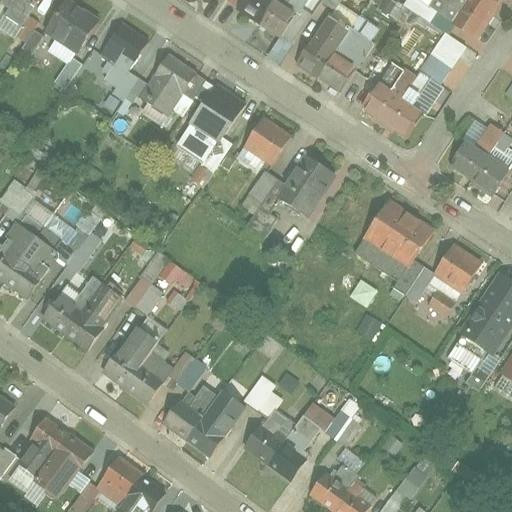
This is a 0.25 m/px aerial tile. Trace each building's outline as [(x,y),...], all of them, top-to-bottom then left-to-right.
[(47,0),(2,0),(0,3),(0,7),(28,27),(47,0)] [(100,26),(64,0),(58,0),(38,29),(78,58),(100,26)] [(278,0),(277,2),(273,0),(248,0),(242,15),(294,36),(302,16),(290,11),(294,0),(278,0)] [(321,0),(320,3),(332,12),(341,0),(321,0)] [(502,0),(467,0),(454,19),(476,36),(502,0)] [(339,4),(332,15),(352,29),(359,19),(339,4)] [(352,33),(329,18),(299,64),(340,91),(353,72),(334,60),(352,33)] [(163,46),(129,20),(104,53),(138,79),(163,46)] [(33,56),(42,35),(31,31),(22,51),(33,56)] [(277,44),(268,58),(278,64),(287,50),(277,44)] [(210,79),(174,50),(138,94),(165,115),(181,95),(190,103),(210,79)] [(398,69),(371,107),(411,134),(422,118),(399,101),(414,80),(398,69)] [(223,141),(250,102),(220,81),(192,120),(223,141)] [(275,167),(301,133),(271,111),(246,145),(275,167)] [(504,164),(456,132),(440,156),(488,188),(504,164)] [(312,151),(282,190),(312,212),(342,173),(312,151)] [(442,232),(407,207),(368,263),(402,287),(442,232)] [(62,254),(18,220),(0,243),(0,270),(31,295),(62,254)] [(480,259),(449,248),(435,284),(466,296),(480,259)] [(150,287),(168,261),(158,254),(124,302),(147,318),(162,296),(150,287)] [(511,306),(511,286),(497,279),(478,319),(500,330),(511,306)] [(368,310),(378,292),(360,282),(350,299),(368,310)] [(87,348),(123,298),(103,285),(87,308),(64,292),(45,318),(87,348)] [(162,346),(139,329),(108,372),(151,404),(179,366),(159,351),(162,346)] [(249,413),(200,374),(166,416),(215,455),(249,413)] [(351,421),(360,407),(347,399),(324,437),(346,450),(360,427),(351,421)] [(0,429),(10,415),(0,407),(0,429)] [(97,451),(50,418),(14,469),(61,502),(97,451)] [(308,451),(267,423),(249,449),(290,477),(308,451)] [(398,493),(411,501),(431,471),(419,463),(398,493)] [(134,511),(152,511),(164,497),(121,464),(103,487),(134,511)] [(365,511),(374,499),(335,472),(318,496),(340,511),(365,511)]
